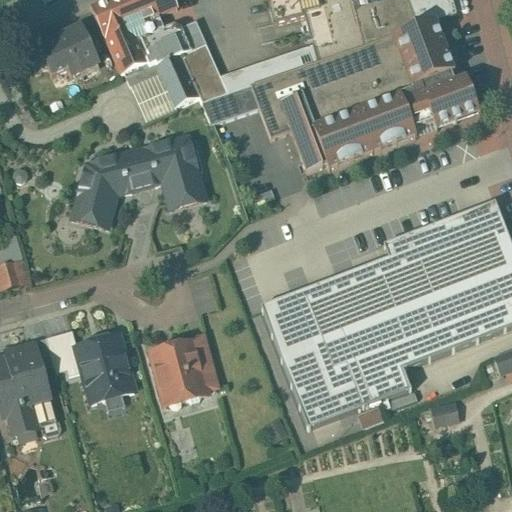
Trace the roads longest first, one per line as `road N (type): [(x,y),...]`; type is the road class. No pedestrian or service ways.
road 1 (residential): [(0,316),(97,291),(156,293)]
road 2 (residential): [(483,0),(511,121)]
